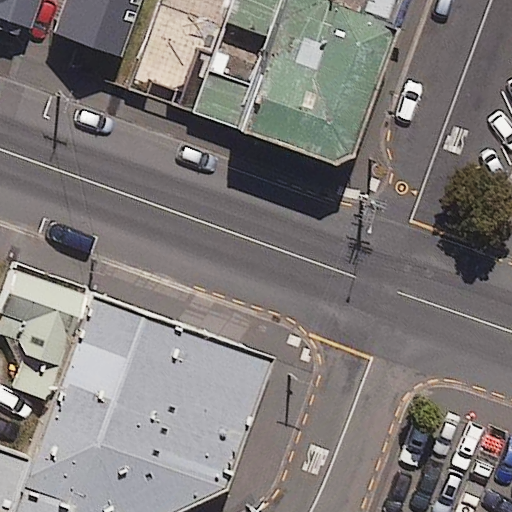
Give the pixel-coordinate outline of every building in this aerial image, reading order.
[(36,0),(0,0),(0,26),(25,35),(36,0)] [(136,0),(68,0),(58,30),(118,51),(136,0)] [(193,109),(224,23),(160,0),(154,0),(125,84),(193,109)] [(232,0),(224,23),(193,109),(343,162),(400,0),(232,0)] [(95,291),(13,263),(0,299),(0,334),(6,336),(20,363),(12,386),(56,401),(95,291)] [(36,459),(17,511),(183,511),(228,490),(275,358),(95,291),(56,401),(36,459)] [(0,511),(17,511),(36,459),(0,446),(0,511)]
